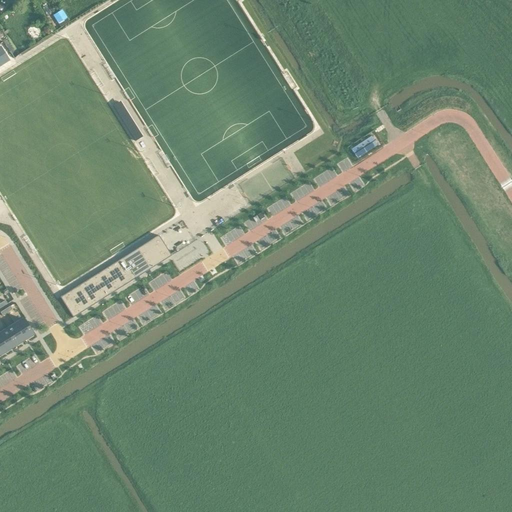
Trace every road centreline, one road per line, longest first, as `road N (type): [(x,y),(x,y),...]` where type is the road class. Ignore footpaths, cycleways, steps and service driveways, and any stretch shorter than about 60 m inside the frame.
road 1 (residential): [(511,190),(470,124),(445,115),(70,351)]
road 2 (residential): [(0,241),(70,351)]
